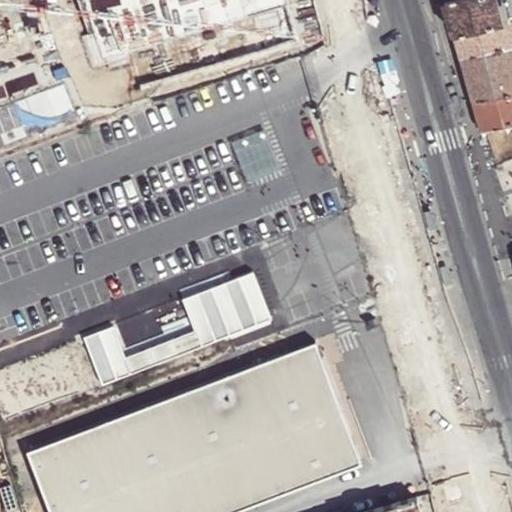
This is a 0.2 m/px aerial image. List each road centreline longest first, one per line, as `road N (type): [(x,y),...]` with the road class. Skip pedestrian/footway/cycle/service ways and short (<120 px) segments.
road 1 (tertiary): [(333,0),(477,511)]
road 2 (tertiary): [(511,388),(403,0)]
